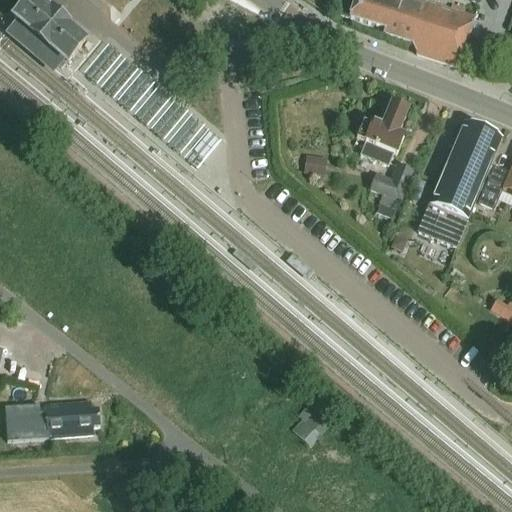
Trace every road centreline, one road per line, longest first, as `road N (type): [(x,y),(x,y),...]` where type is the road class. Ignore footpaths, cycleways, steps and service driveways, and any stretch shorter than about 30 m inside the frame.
road 1 (tertiary): [(511,117),(356,56),(266,0)]
road 2 (unclassified): [(184,440),(0,293)]
